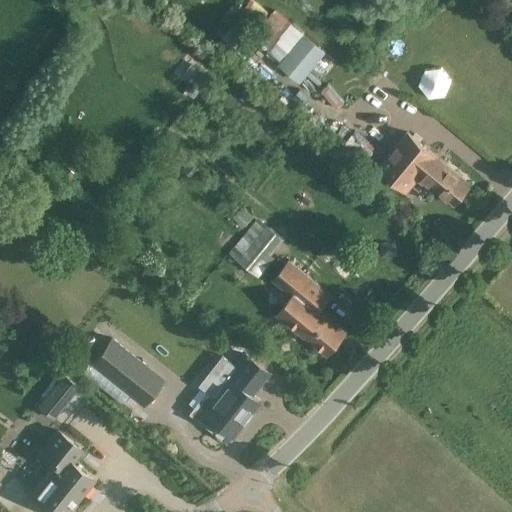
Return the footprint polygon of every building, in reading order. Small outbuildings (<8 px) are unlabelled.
[(325,51),(304,34),(279,65),(300,82),(325,51)] [(187,93),(194,98),(210,75),(192,63),(182,76),(193,83),(187,93)] [(432,186),(453,204),(470,184),(408,132),(379,167),(406,190),(417,177),(430,189),(432,186)] [(62,171),(68,177),(73,173),(67,167),(62,171)] [(259,275),(285,238),(254,216),(228,254),(259,275)] [(276,313),(326,355),(346,331),(319,309),(330,295),(289,261),(273,280),(291,295),(276,313)] [(88,364),(128,395),(150,367),(110,336),(88,364)] [(211,394),(205,391),(191,410),(212,426),(208,430),(226,444),(231,437),(230,436),(258,401),(250,394),(268,371),(244,353),(211,394)] [(53,420),(79,387),(63,374),(37,407),(53,420)] [(33,497),(50,511),(65,511),(92,479),(70,461),(80,449),(58,431),(40,454),(54,466),(36,489),(38,491),(33,497)] [(0,464),(0,494),(14,477),(0,464)]
